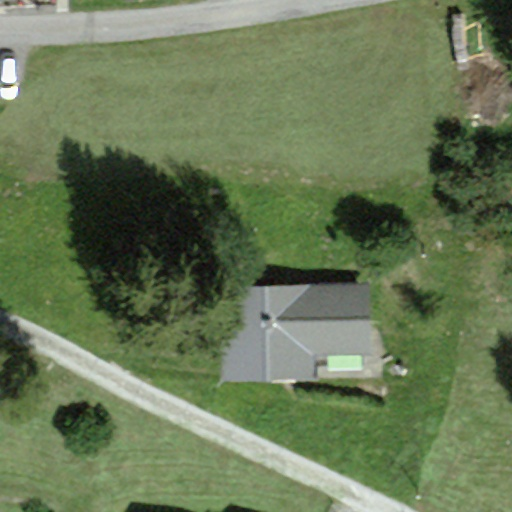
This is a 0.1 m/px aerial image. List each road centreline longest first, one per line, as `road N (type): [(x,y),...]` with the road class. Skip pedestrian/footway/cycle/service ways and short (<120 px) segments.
road 1 (unclassified): [(385,511),(0,327)]
road 2 (unclassified): [(327,0),(159,28),(0,31)]
